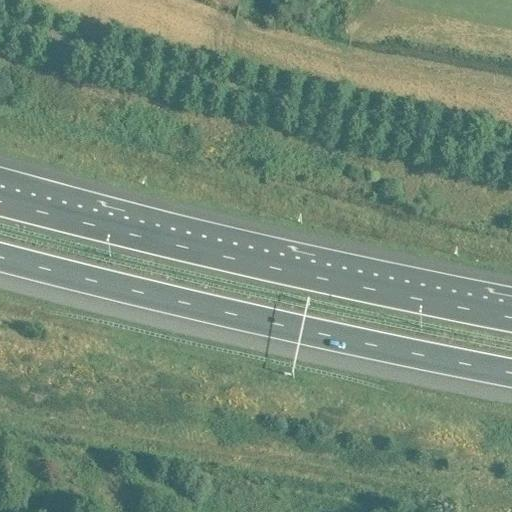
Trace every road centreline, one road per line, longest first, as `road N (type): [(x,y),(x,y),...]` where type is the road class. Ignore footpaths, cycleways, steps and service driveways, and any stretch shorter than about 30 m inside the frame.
road 1 (motorway): [(0,256),(511,373)]
road 2 (motorway): [(511,318),(0,202)]
